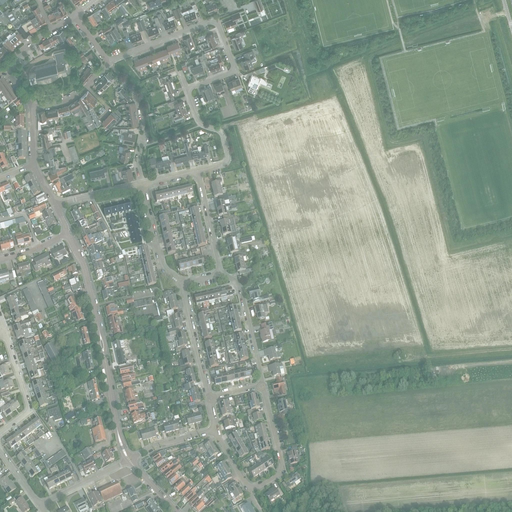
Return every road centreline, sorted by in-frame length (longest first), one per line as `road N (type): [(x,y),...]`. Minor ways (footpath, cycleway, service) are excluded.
road 1 (residential): [(215,431),(244,484),(261,485),(276,474),(281,462),(262,385)]
road 2 (residential): [(282,150),(307,232),(379,209)]
road 3 (residential): [(128,459),(93,306)]
road 4 (residential): [(357,127),(351,96),(319,62),(292,0)]
road 5 (residential): [(142,184),(139,100),(107,63)]
road 6 (residential): [(262,385),(241,290),(220,272)]
road 7 (residential): [(197,170),(224,164),(228,153),(222,132),(198,119),(187,88)]
